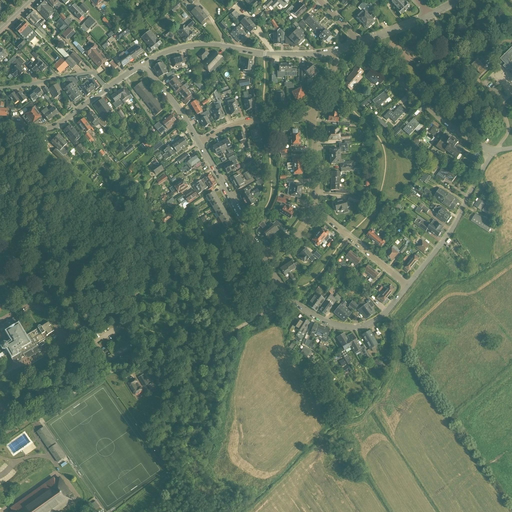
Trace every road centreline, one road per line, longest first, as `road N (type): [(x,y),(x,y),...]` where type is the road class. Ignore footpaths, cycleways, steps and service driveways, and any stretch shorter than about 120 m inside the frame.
road 1 (residential): [(141,64),(201,45),(263,55),(330,52)]
road 2 (residential): [(406,287),(382,316),(350,327),(302,308),(264,259)]
road 3 (residential): [(492,150),(437,117),(358,43)]
road 4 (residential): [(492,150),(444,240),(406,287)]
road 5 (residential): [(264,259),(198,142)]
road 6 (residential): [(406,287),(314,205)]
